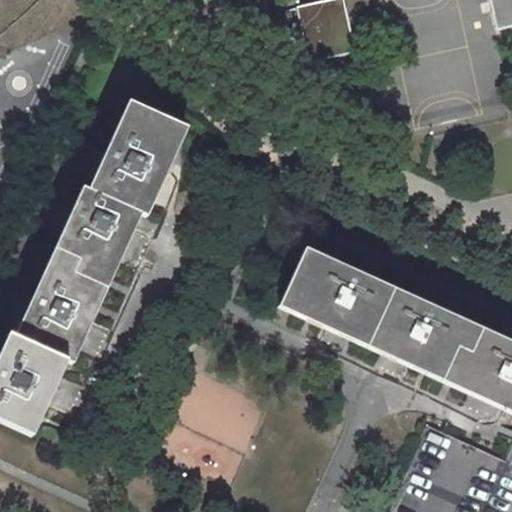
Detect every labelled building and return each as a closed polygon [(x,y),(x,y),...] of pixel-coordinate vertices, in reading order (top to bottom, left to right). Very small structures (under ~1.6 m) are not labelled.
[(322,0),(296,6),(308,61),(355,50),(343,0),(322,0)] [(511,0),(484,0),(491,28),(511,23),(511,0)] [(90,188),(144,215),(148,216),(165,179),(188,128),(131,102),(90,188)] [(48,267),(106,293),(144,215),(90,188),(86,186),(48,267)] [(280,306),(366,347),(394,288),(308,248),(280,306)] [(73,363),(106,293),(48,267),(15,335),(68,361),(73,363)] [(474,351),(484,328),(394,288),(366,347),(444,380),(461,345),(474,351)] [(511,340),(484,328),(474,351),(461,345),(444,380),(485,400),(511,412),(511,340)] [(0,419),(33,435),(68,361),(15,335),(11,333),(0,355),(0,419)] [(511,511),(511,446),(507,458),(430,424),(389,511),(511,511)]
